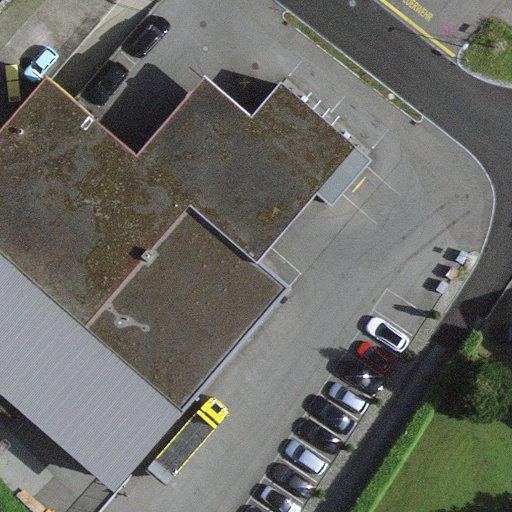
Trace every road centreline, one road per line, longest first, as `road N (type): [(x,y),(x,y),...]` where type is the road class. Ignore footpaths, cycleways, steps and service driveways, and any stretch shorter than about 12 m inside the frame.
road 1 (residential): [(331,511),(511,243)]
road 2 (residential): [(511,124),(484,118),(326,0)]
